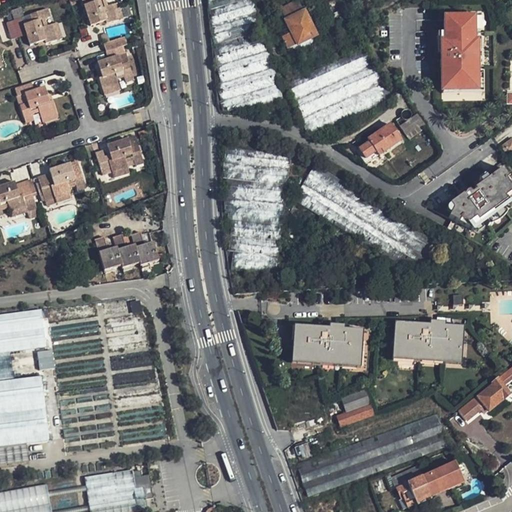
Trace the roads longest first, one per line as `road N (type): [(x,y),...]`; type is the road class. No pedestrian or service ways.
road 1 (tertiary): [(283,511),(212,278),(188,0)]
road 2 (tertiary): [(164,0),(194,283),(262,511)]
